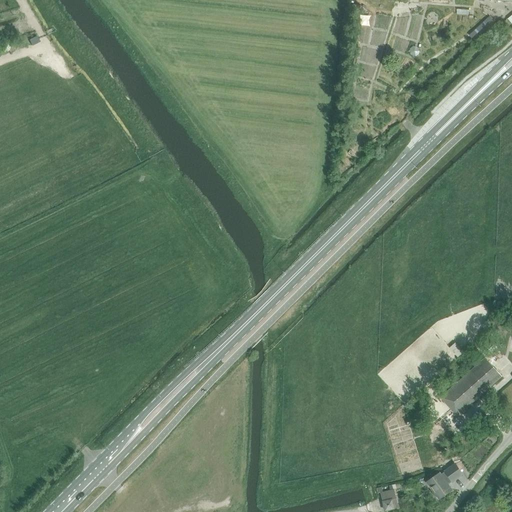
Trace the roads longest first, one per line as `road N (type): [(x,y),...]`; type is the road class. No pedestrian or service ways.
road 1 (secondary): [(235,334),(511,61)]
road 2 (secondary): [(235,334),(190,368),(47,511)]
road 3 (secondary): [(65,511),(235,334)]
